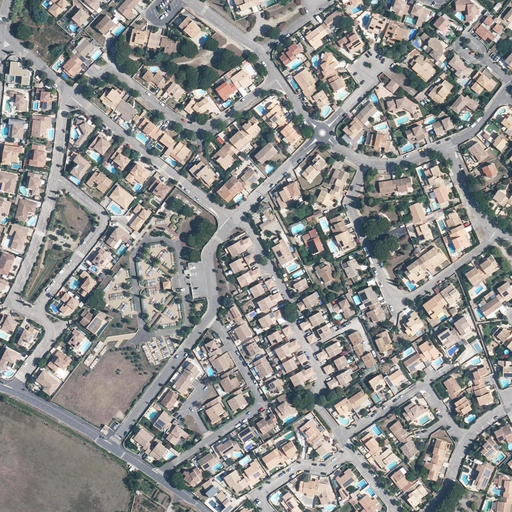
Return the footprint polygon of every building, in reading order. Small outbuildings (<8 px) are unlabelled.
[(69,2),(67,0),(57,0),(59,1),(58,2),(59,3),(56,6),(54,4),(49,9),(57,16),(65,8),(64,7),(69,2)] [(101,0),(84,0),(95,11),(100,6),(100,2),(101,0)] [(130,10),(129,9),(132,5),(134,6),(137,3),(133,0),(125,0),(117,9),(127,18),(132,12),(130,10)] [(255,3),(253,0),(233,0),(239,11),(251,6),(251,5),(255,3)] [(409,7),(410,6),(405,5),(406,2),(402,1),(401,3),(399,2),(399,0),(394,0),(392,7),(397,8),(396,11),(395,12),(402,15),(402,14),(406,15),(407,13),(409,7)] [(469,0),(457,0),(455,3),(455,4),(460,4),(460,6),(467,9),(468,15),(467,15),(468,21),(473,21),(473,19),(472,17),(475,17),(475,15),(479,14),(479,8),(469,0)] [(501,5),(498,2),(493,9),(496,11),(501,5)] [(460,4),(455,4),(456,11),(465,10),(466,22),(468,21),(467,15),(468,15),(467,9),(460,6),(460,4)] [(409,7),(407,13),(419,18),(418,19),(423,21),(425,21),(428,15),(429,15),(430,11),(414,5),(413,8),(409,7)] [(81,9),(73,17),(79,22),(81,20),(82,22),(90,14),(83,9),(82,10),(81,9)] [(331,31),(330,29),(335,25),(337,27),(345,20),(339,13),(336,11),(323,20),(324,23),(321,25),(327,34),(331,31)] [(450,24),(452,20),(453,20),(443,13),(440,16),(441,17),(434,24),(442,31),(446,26),(447,28),(450,24)] [(502,15),(500,14),(497,18),(498,19),(502,23),(506,18),(504,17),(502,15)] [(114,23),(106,16),(96,27),(103,33),(107,28),(109,29),(114,23)] [(195,26),(196,25),(187,17),(180,25),(179,26),(182,28),(187,33),(191,36),(194,33),(198,29),(195,26)] [(373,30),(373,29),(380,32),(384,34),(388,24),(387,23),(377,19),(376,20),(372,18),(368,28),(373,30)] [(490,44),(496,37),(492,33),(494,30),(498,33),(503,28),(495,22),(483,37),(486,40),(486,41),(490,44)] [(388,38),(392,40),(394,35),(402,38),(404,38),(406,36),(408,32),(388,24),(384,34),(382,39),(386,41),(388,38)] [(195,26),(198,29),(194,33),(191,36),(192,38),(200,29),(196,25),(195,26)] [(327,34),(321,25),(305,36),(311,45),(327,34)] [(144,31),(144,32),(133,29),(130,39),(135,40),(135,42),(141,43),(141,41),(148,42),(150,32),(144,31)] [(163,35),(150,32),(148,42),(147,45),(160,47),(162,37),(163,35)] [(431,38),(424,32),(420,37),(424,41),(428,41),(428,47),(425,51),(437,61),(443,54),(442,47),(438,47),(437,46),(440,42),(434,37),(431,38)] [(449,42),(452,38),(446,33),(443,36),(445,38),(444,38),(449,42)] [(362,43),(355,34),(348,38),(347,35),(338,41),(342,48),(346,45),(349,51),(362,43)] [(401,42),(402,38),(394,35),(392,40),(388,38),(386,41),(394,44),(396,40),(401,42)] [(175,42),(172,42),(171,40),(167,39),(167,38),(162,37),(160,47),(160,48),(164,49),(163,52),(167,53),(169,51),(173,52),(183,49),(184,45),(178,40),(176,39),(176,40),(175,42)] [(86,39),(81,45),(76,50),(78,51),(75,55),(82,62),(86,59),(84,57),(90,51),(91,53),(93,51),(91,49),(93,47),(86,39)] [(301,51),(294,42),(283,50),(285,51),(278,56),(285,65),(295,58),(293,55),(296,53),(297,54),(301,51)] [(349,51),(351,53),(363,45),(362,43),(349,51)] [(322,64),(321,65),(323,70),(321,71),(325,77),(335,71),(333,68),(334,67),(337,65),(335,61),(333,62),(332,63),(330,60),(331,58),(332,53),(325,52),(323,59),(322,60),(321,62),(322,64)] [(70,57),(71,58),(63,67),(65,69),(71,75),(73,77),(77,73),(81,68),(79,66),(82,62),(75,55),(73,53),(70,57)] [(426,81),(435,71),(418,56),(415,60),(416,61),(411,67),(417,73),(426,81)] [(455,73),(462,65),(458,61),(459,59),(455,56),(451,61),(450,60),(448,61),(449,62),(449,63),(453,67),(451,69),(455,73)] [(24,76),(23,84),(29,84),(31,73),(28,71),(22,70),(23,68),(18,68),(18,63),(12,63),(11,74),(24,76)] [(467,77),(473,70),(469,67),(467,69),(462,65),(455,73),(455,74),(461,78),(464,75),(467,77)] [(313,84),(315,82),(306,68),(304,70),(313,84)] [(149,83),(151,80),(158,85),(157,86),(161,89),(162,88),(166,83),(162,80),(164,78),(157,72),(155,75),(148,70),(142,77),(149,83)] [(233,83),(238,89),(241,86),(243,88),(251,81),(243,70),(230,79),(233,83)] [(313,84),(304,70),(295,76),(305,90),(303,91),(306,95),(314,89),(311,85),(313,84)] [(323,82),(328,80),(335,92),(336,91),(339,89),(343,87),(336,75),(337,74),(335,70),(335,71),(325,77),(321,79),(323,82)] [(483,75),(479,71),(473,77),(477,81),(472,87),(476,91),(481,84),(484,86),(490,91),(496,83),(491,79),(490,80),(485,77),(485,78),(482,76),(483,75)] [(343,87),(345,85),(338,73),(337,74),(336,75),(343,87)] [(417,73),(416,75),(424,83),(426,81),(417,73)] [(295,76),(293,77),(303,91),(305,90),(295,76)] [(166,92),(169,94),(170,93),(178,100),(181,95),(180,94),(182,91),(179,88),(178,89),(175,86),(176,84),(173,82),(175,80),(171,77),(166,83),(162,88),(166,90),(166,92)] [(399,86),(392,80),(386,87),(390,90),(394,85),(398,88),(399,86)] [(433,97),(440,103),(449,92),(453,88),(445,81),(441,85),(440,84),(437,87),(436,86),(428,96),(431,99),(433,97)] [(216,89),(224,101),(234,93),(233,92),(238,89),(233,83),(229,86),(226,82),(216,89)] [(49,90),(45,89),(45,87),(36,86),(35,94),(40,94),(40,98),(43,99),(42,106),(50,107),(51,99),(49,99),(49,95),(49,90)] [(310,99),(313,97),(317,102),(316,103),(319,108),(329,102),(322,90),(319,92),(316,88),(314,89),(306,95),(309,100),(310,99)] [(102,101),(110,107),(112,105),(115,108),(122,100),(118,97),(119,95),(112,89),(109,93),(108,94),(105,92),(99,98),(102,101)] [(451,94),(449,92),(440,103),(433,97),(431,99),(440,107),(451,94)] [(27,102),(23,102),(23,97),(16,97),(16,95),(16,94),(9,93),(9,99),(14,99),(15,99),(15,104),(17,105),(17,108),(16,112),(26,113),(27,102)] [(464,99),(461,96),(451,108),(458,114),(462,108),(461,107),(463,104),(465,105),(472,111),(475,108),(473,106),(476,103),(466,96),(464,99)] [(190,111),(192,108),(200,114),(208,109),(209,111),(213,108),(206,98),(198,103),(197,102),(197,103),(192,99),(185,108),(190,111)] [(398,106),(398,108),(404,107),(405,105),(407,107),(406,108),(413,112),(415,108),(417,105),(408,100),(406,100),(406,98),(400,99),(400,100),(398,100),(398,98),(393,99),(393,100),(388,101),(389,106),(389,109),(394,108),(395,106),(398,106)] [(130,120),(137,112),(122,100),(115,108),(123,114),(121,116),(123,118),(125,115),(130,120)] [(266,115),(274,123),(276,121),(279,125),(284,121),(285,120),(281,116),(277,112),(279,111),(280,110),(275,106),(272,102),(267,107),(270,111),(266,115)] [(377,110),(369,103),(356,116),(361,121),(364,124),(365,123),(370,117),(377,110)] [(254,135),(252,133),(259,126),(257,124),(255,123),(257,121),(253,116),(247,121),(248,122),(246,124),(245,123),(242,126),(243,128),(240,131),(247,139),(249,141),(254,135)] [(353,119),(356,122),(349,129),(347,126),(343,130),(352,139),(362,128),(358,124),(361,121),(356,116),(353,119)] [(511,120),(508,117),(507,116),(504,118),(502,116),(498,120),(507,129),(508,128),(511,131),(511,120)] [(50,118),(37,117),(37,122),(32,121),(31,138),(39,139),(39,135),(45,136),(46,128),(46,123),(50,123),(50,118)] [(146,118),(145,119),(155,127),(155,126),(146,118)] [(435,133),(445,129),(446,131),(454,128),(450,118),(432,124),(435,133)] [(77,121),(77,124),(78,124),(80,126),(80,127),(85,134),(82,135),(78,141),(82,144),(94,129),(90,126),(89,127),(87,125),(86,123),(81,119),(77,121)] [(145,119),(139,127),(153,138),(155,135),(160,129),(155,126),(155,127),(145,119)] [(356,122),(353,119),(347,126),(349,129),(356,122)] [(24,122),(10,120),(9,126),(12,126),(10,139),(22,140),(23,127),(21,127),(21,124),(24,124),(24,122)] [(298,138),(292,132),(294,130),(288,124),(287,125),(284,121),(279,125),(278,126),(282,130),(280,132),(291,144),(298,138)] [(252,133),(254,135),(261,129),(259,126),(252,133)] [(417,139),(417,141),(428,136),(425,128),(422,129),(420,126),(405,132),(408,139),(413,137),(416,136),(416,138),(417,139)] [(169,148),(174,141),(161,131),(160,129),(155,135),(158,138),(157,140),(159,142),(160,141),(169,148)] [(234,136),(233,137),(233,139),(232,140),(231,138),(229,140),(230,141),(226,144),(232,150),(242,141),(243,142),(247,139),(240,131),(239,130),(235,133),(237,135),(235,135),(234,135),(234,136)] [(105,140),(102,138),(103,137),(100,134),(89,148),(93,152),(95,149),(103,155),(111,145),(108,143),(107,143),(105,142),(105,140)] [(379,147),(379,145),(385,146),(384,150),(389,151),(391,142),(386,141),(387,136),(382,135),(377,134),(377,135),(372,134),(370,144),(374,145),(379,147)] [(492,145),(499,150),(506,142),(498,135),(494,140),(492,139),(490,137),(487,140),(493,144),(492,145)] [(222,145),(225,142),(219,136),(216,139),(222,145)] [(164,153),(168,156),(170,155),(172,152),(182,161),(190,151),(179,142),(178,144),(174,141),(169,148),(164,153)] [(243,142),(242,141),(232,150),(233,152),(243,142)] [(473,156),(474,155),(479,161),(487,155),(477,142),(476,143),(468,149),(471,153),(473,156)] [(499,150),(501,152),(508,143),(506,142),(499,150)] [(277,151),(268,143),(254,156),(262,163),(273,153),(274,154),(277,151)] [(214,155),(217,159),(216,160),(223,168),(230,162),(231,163),(234,160),(228,154),(232,150),(226,144),(222,147),(223,149),(218,154),(217,152),(214,155)] [(44,152),(45,146),(34,145),(33,151),(34,151),(33,160),(31,160),(30,165),(44,167),(46,152),(44,152)] [(23,153),(23,148),(5,146),(3,164),(10,165),(11,162),(18,162),(19,152),(23,153)] [(127,158),(121,153),(122,151),(119,149),(112,158),(115,161),(121,165),(119,168),(123,170),(129,162),(125,160),(127,158)] [(172,152),(170,155),(181,163),(182,161),(172,152)] [(92,165),(79,155),(76,159),(81,163),(80,165),(82,167),(80,170),(77,168),(76,168),(72,173),(81,180),(85,175),(85,174),(92,165)] [(312,161),(313,162),(302,174),(308,180),(311,177),(318,170),(319,171),(327,164),(321,158),(319,160),(316,157),(312,161)] [(199,177),(201,176),(203,179),(209,185),(214,180),(211,178),(215,174),(209,168),(208,169),(205,165),(201,161),(196,165),(195,164),(191,168),(199,177)] [(145,172),(142,170),(143,169),(136,164),(127,177),(132,181),(134,179),(141,185),(149,174),(146,172),(145,172)] [(496,174),(492,164),(482,168),(483,170),(484,172),(485,172),(487,177),(496,174)] [(441,176),(440,177),(435,166),(430,169),(431,172),(426,175),(427,179),(425,180),(428,186),(435,183),(437,188),(444,185),(442,180),(443,180),(441,176)] [(191,168),(189,170),(197,179),(199,177),(191,168)] [(259,177),(251,168),(241,178),(238,181),(240,184),(244,188),(246,190),(249,187),(248,185),(253,181),(254,182),(259,177)] [(311,177),(313,179),(320,172),(319,171),(318,170),(311,177)] [(349,174),(341,170),(337,178),(332,177),(330,182),(335,185),(333,190),(340,193),(349,174)] [(18,176),(0,172),(0,176),(4,178),(2,183),(6,184),(5,191),(14,193),(18,176)] [(43,180),(40,179),(33,177),(34,173),(29,172),(28,177),(31,177),(29,188),(34,189),(33,194),(38,195),(40,187),(40,184),(42,184),(43,180)] [(112,182),(100,173),(98,175),(95,172),(86,184),(90,187),(94,181),(98,185),(96,188),(103,194),(112,182)] [(238,181),(233,176),(217,191),(225,199),(231,193),(233,195),(239,190),(241,192),(244,188),(240,184),(238,181)] [(411,186),(410,178),(393,181),(394,188),(397,187),(398,192),(407,190),(407,187),(411,186)] [(162,186),(159,184),(160,182),(156,179),(148,189),(156,195),(158,195),(162,198),(169,189),(165,186),(162,186)] [(394,188),(393,181),(379,183),(380,193),(394,191),(394,188)] [(301,196),(298,189),(295,182),(287,186),(288,187),(291,184),(298,198),(301,196)] [(287,186),(283,188),(284,189),(279,191),(281,196),(284,202),(293,197),(294,200),(298,198),(291,184),(288,187),(287,186)] [(437,188),(433,190),(439,204),(449,200),(446,195),(444,189),(446,188),(444,185),(437,188)] [(133,199),(118,187),(112,194),(110,197),(117,203),(120,203),(122,204),(122,207),(125,209),(133,199)] [(329,206),(331,201),(329,199),(331,194),(338,197),(340,193),(333,190),(331,189),(329,194),(322,190),(316,201),(329,206)] [(505,195),(498,190),(493,197),(496,200),(500,202),(499,204),(503,206),(506,201),(507,201),(503,198),(504,196),(505,195)] [(293,197),(284,202),(281,196),(279,197),(283,205),(294,200),(293,197)] [(34,212),(36,203),(21,199),(16,219),(27,221),(29,211),(34,212)] [(11,205),(0,201),(0,214),(7,216),(11,205)] [(410,214),(414,223),(421,221),(434,216),(430,206),(427,208),(427,209),(426,210),(428,214),(429,214),(429,215),(425,217),(419,202),(409,206),(411,213),(410,214)] [(151,213),(147,210),(146,211),(138,205),(133,211),(139,216),(140,216),(139,218),(137,217),(133,222),(135,223),(136,225),(133,229),(136,232),(151,213)] [(274,219),(271,215),(270,212),(267,209),(261,213),(263,215),(264,215),(269,222),(274,219)] [(322,215),(320,210),(313,213),(314,214),(316,218),(322,215)] [(450,219),(446,221),(452,233),(464,228),(462,225),(460,225),(454,212),(448,215),(450,219)] [(336,235),(347,230),(340,215),(331,219),(336,229),(334,230),(336,235)] [(154,216),(149,223),(153,225),(157,218),(154,216)] [(165,229),(163,231),(176,240),(180,234),(159,220),(157,223),(165,229)] [(421,221),(414,223),(421,241),(431,238),(425,223),(423,224),(421,221)] [(28,233),(12,227),(10,234),(14,235),(15,238),(13,245),(14,246),(13,249),(22,252),(25,242),(24,242),(25,239),(26,239),(28,233)] [(452,233),(449,235),(456,250),(464,247),(468,245),(466,239),(468,238),(464,228),(452,233)] [(123,235),(116,229),(110,237),(111,237),(106,243),(113,248),(120,239),(126,243),(131,237),(125,232),(123,235)] [(342,252),(353,246),(350,239),(351,239),(347,230),(336,235),(334,236),(342,252)] [(305,242),(308,241),(310,245),(314,254),(323,250),(317,237),(312,239),(310,236),(303,239),(305,242)] [(242,241),(241,239),(226,247),(229,252),(249,240),(248,237),(242,241)] [(276,245),(272,248),(283,268),(290,265),(288,261),(293,258),(282,239),(278,241),(280,243),(276,245)] [(251,244),(249,240),(229,252),(231,256),(246,248),(245,247),(251,244)] [(443,258),(435,247),(420,258),(427,268),(431,265),(432,266),(443,258)] [(110,255),(102,249),(95,259),(92,262),(100,268),(110,255)] [(102,249),(101,249),(94,258),(95,259),(102,249)] [(162,250),(157,257),(162,261),(167,254),(162,250)] [(10,272),(15,259),(3,254),(0,262),(0,274),(7,277),(9,273),(8,272),(8,271),(10,272)] [(486,259),(487,260),(483,263),(482,262),(479,264),(481,267),(477,270),(480,274),(483,279),(488,276),(487,276),(486,275),(494,269),(493,268),(497,265),(490,256),(486,259)] [(239,259),(238,258),(228,263),(231,268),(241,263),(239,259)] [(360,273),(358,268),(356,263),(358,262),(356,258),(347,262),(349,266),(347,266),(347,269),(349,273),(350,277),(360,273)] [(420,258),(406,268),(408,270),(404,272),(410,280),(412,279),(415,283),(425,275),(423,271),(427,268),(420,258)] [(231,268),(233,273),(243,267),(243,266),(241,263),(231,268)] [(321,277),(325,283),(334,278),(327,265),(324,267),(322,263),(314,268),(316,271),(318,271),(321,277)] [(152,274),(156,268),(152,265),(147,270),(152,274)] [(486,275),(487,276),(499,267),(497,265),(493,268),(494,269),(486,275)] [(251,271),(250,269),(236,277),(238,281),(259,270),(257,267),(251,271)] [(478,278),(477,276),(480,274),(477,270),(475,267),(465,274),(471,283),(477,279),(478,278)] [(261,274),(259,270),(238,281),(241,286),(255,278),(254,277),(261,274)] [(97,283),(89,278),(91,276),(84,271),(80,276),(86,281),(82,287),(85,290),(81,295),(85,298),(97,283)] [(292,280),(294,284),(293,284),(295,289),(297,288),(298,292),(303,289),(301,286),(306,283),(304,278),(300,280),(298,277),(292,280)] [(106,292),(114,283),(112,281),(104,290),(106,292)] [(511,288),(507,282),(497,289),(500,293),(498,295),(496,296),(496,297),(500,303),(505,300),(506,301),(511,296),(511,288)] [(259,284),(258,283),(249,288),(251,292),(261,287),(259,284)] [(458,293),(451,284),(437,294),(444,305),(448,302),(449,304),(455,300),(454,299),(453,297),(458,293)] [(251,292),(254,297),(263,292),(263,291),(261,287),(251,292)] [(370,287),(358,292),(364,308),(369,306),(378,302),(377,297),(375,298),(373,293),(370,287)] [(271,295),(271,294),(256,302),(259,306),(279,295),(278,292),(277,292),(271,295)] [(295,302),(297,306),(314,297),(312,292),(301,298),(302,299),(295,302)] [(80,304),(67,293),(61,300),(68,305),(69,306),(67,309),(65,308),(62,312),(66,315),(72,313),(74,310),(75,310),(80,304)] [(431,298),(423,304),(433,319),(434,320),(437,318),(438,318),(437,316),(436,315),(443,311),(441,307),(444,305),(437,294),(433,297),(435,299),(433,300),(431,298)] [(281,298),(279,295),(259,306),(261,311),(276,303),(275,302),(281,298)] [(317,302),(314,297),(297,306),(299,309),(306,306),(306,307),(317,302)] [(480,308),(485,316),(492,311),(502,305),(500,303),(496,297),(480,308)] [(340,308),(342,306),(345,311),(343,312),(342,313),(344,318),(352,313),(350,309),(351,308),(345,298),(331,306),(334,311),(340,308)] [(123,302),(117,310),(122,314),(128,306),(123,302)] [(383,319),(381,314),(378,308),(380,307),(378,302),(369,306),(371,311),(369,312),(373,323),(383,319)] [(227,313),(226,314),(230,322),(233,320),(235,324),(241,321),(233,307),(227,310),(229,311),(227,313)] [(453,307),(448,310),(452,315),(457,312),(453,307)] [(173,319),(176,313),(166,308),(163,313),(173,319)] [(86,310),(82,316),(85,318),(84,320),(83,320),(81,323),(96,334),(102,326),(101,325),(104,321),(97,315),(96,317),(86,310)] [(408,319),(409,321),(403,325),(406,329),(404,330),(407,334),(409,332),(417,327),(418,328),(422,325),(418,318),(419,318),(414,310),(409,314),(410,315),(411,316),(407,319),(408,319)] [(320,315),(318,311),(303,318),(304,320),(298,323),(300,326),(320,315)] [(495,316),(492,311),(485,316),(488,321),(495,316)] [(257,319),(260,323),(270,318),(268,315),(267,313),(257,319)] [(308,327),(309,328),(323,320),(320,315),(300,326),(302,330),(308,327)] [(15,321),(12,320),(13,319),(9,317),(8,318),(4,316),(0,324),(0,325),(3,327),(2,330),(6,332),(8,329),(10,331),(14,333),(19,323),(15,321)] [(464,331),(463,330),(470,325),(464,317),(454,324),(456,327),(453,329),(459,339),(460,340),(463,337),(462,336),(466,334),(464,331)] [(260,323),(262,328),(272,323),(271,321),(270,318),(260,323)] [(235,324),(237,327),(238,329),(236,330),(235,329),(232,331),(238,341),(241,341),(250,335),(241,321),(235,324)] [(327,329),(325,325),(315,330),(316,331),(318,334),(327,329)] [(40,332),(31,328),(29,332),(24,329),(22,334),(23,334),(22,337),(18,345),(23,347),(25,343),(30,345),(33,339),(36,341),(40,332)] [(436,335),(442,345),(449,340),(450,341),(453,339),(455,342),(459,339),(453,329),(452,329),(449,331),(447,328),(436,335)] [(499,328),(494,333),(503,342),(506,339),(509,335),(502,330),(499,328)] [(320,338),(320,339),(330,333),(327,329),(318,334),(320,338)] [(347,334),(350,339),(359,335),(356,329),(347,334)] [(86,337),(76,330),(73,333),(75,335),(69,343),(77,349),(86,337)] [(266,335),(269,340),(279,334),(277,331),(276,330),(266,335)] [(377,339),(375,340),(381,352),(391,348),(389,343),(386,336),(388,335),(386,331),(376,335),(377,339)] [(269,340),(272,344),(281,339),(281,338),(279,334),(269,340)] [(361,345),(359,341),(362,340),(359,335),(350,339),(353,345),(352,345),(353,349),(361,345)] [(246,352),(248,351),(251,357),(260,352),(252,339),(242,345),(246,352)] [(274,349),(277,354),(297,343),(296,339),(289,343),(289,342),(274,349)] [(209,353),(210,352),(212,356),(215,354),(220,351),(212,340),(204,345),(209,353)] [(425,358),(430,354),(431,356),(436,353),(431,345),(429,346),(426,341),(418,346),(422,353),(419,355),(422,361),(423,361),(426,359),(425,358)] [(337,346),(334,342),(320,349),(321,351),(315,354),(317,357),(337,346)] [(277,354),(280,359),(294,351),(293,350),(300,347),(297,343),(277,354)] [(475,354),(472,349),(471,349),(467,343),(464,345),(468,350),(456,358),(460,364),(475,354)] [(325,358),(326,359),(340,351),(337,346),(317,357),(319,361),(325,358)] [(8,350),(0,366),(8,369),(9,367),(13,369),(15,364),(14,363),(16,359),(17,360),(20,361),(22,357),(8,350)] [(72,360),(60,351),(57,355),(60,358),(58,361),(54,359),(49,366),(52,369),(56,363),(60,366),(65,370),(72,360)] [(369,352),(365,354),(364,351),(356,355),(358,358),(359,357),(361,363),(372,358),(369,352)] [(419,355),(417,353),(403,362),(408,370),(413,366),(422,361),(419,355)] [(215,368),(217,373),(228,366),(222,356),(220,357),(218,359),(217,357),(215,354),(212,356),(207,359),(210,362),(211,362),(215,368)] [(333,362),(335,365),(344,360),(342,355),(332,361),(333,362)] [(255,367),(257,366),(263,377),(272,372),(263,357),(253,364),(255,367)] [(282,363),(284,367),(294,362),(292,359),(292,357),(282,363)] [(361,363),(364,368),(374,363),(372,358),(361,363)] [(347,364),(344,360),(335,365),(337,368),(337,369),(347,364)] [(197,368),(190,362),(181,374),(187,378),(190,375),(191,376),(194,378),(199,371),(196,369),(197,368)] [(284,367),(287,372),(297,366),(296,365),(294,362),(284,367)] [(469,372),(471,371),(474,379),(472,379),(474,384),(482,382),(480,377),(479,377),(478,375),(481,374),(485,373),(482,366),(475,368),(474,365),(468,367),(469,372)] [(261,378),(263,377),(257,366),(255,367),(261,378)] [(511,366),(503,367),(503,376),(511,376),(511,366)] [(304,370),(304,369),(289,377),(292,381),(312,370),(310,367),(304,370)] [(222,379),(219,381),(224,390),(228,388),(229,390),(239,384),(235,377),(231,379),(232,381),(230,382),(229,380),(227,376),(233,373),(230,369),(220,376),(222,379)] [(386,383),(389,387),(404,377),(398,369),(387,376),(386,375),(383,377),(386,383)] [(314,373),(312,370),(292,381),(295,386),(309,378),(308,377),(314,373)] [(325,382),(327,385),(347,374),(345,370),(331,378),(332,379),(327,381),(325,382)] [(60,384),(44,372),(42,376),(43,376),(39,381),(47,388),(44,391),(51,396),(60,384)] [(176,382),(178,384),(176,386),(175,388),(182,394),(187,388),(185,387),(188,384),(189,385),(192,382),(189,379),(187,378),(181,374),(176,382)] [(335,386),(336,387),(350,379),(347,374),(327,385),(329,389),(335,386)] [(373,391),(379,388),(383,385),(386,383),(383,377),(380,374),(367,382),(373,391)] [(274,395),(283,390),(277,380),(274,381),(272,376),(264,381),(266,386),(268,385),(271,391),(274,395)] [(455,390),(458,388),(450,376),(442,382),(446,388),(450,394),(448,395),(450,398),(452,397),(457,394),(455,390)] [(486,392),(486,390),(482,382),(474,384),(475,388),(473,389),(478,402),(491,398),(488,391),(486,392)] [(234,412),(247,403),(244,398),(241,398),(239,395),(241,394),(243,393),(240,389),(233,393),(235,397),(228,401),(234,412)] [(177,396),(169,390),(160,403),(164,406),(169,410),(173,405),(171,404),(175,399),(177,396)] [(367,399),(361,390),(350,398),(347,399),(352,407),(353,408),(355,406),(367,399)] [(276,399),(281,406),(275,409),(275,411),(280,419),(291,412),(291,411),(293,409),(284,394),(276,399)] [(462,414),(470,408),(467,404),(467,403),(462,396),(454,401),(452,402),(455,406),(457,410),(459,409),(461,413),(462,414)] [(208,409),(208,410),(211,415),(208,416),(213,423),(220,419),(218,416),(225,412),(217,398),(206,405),(208,409)] [(334,405),(339,413),(347,408),(348,410),(352,407),(347,399),(343,402),(341,400),(334,405)] [(408,407),(404,410),(406,412),(402,414),(407,421),(410,419),(412,421),(417,418),(415,416),(421,412),(422,414),(425,412),(424,410),(421,405),(418,407),(416,408),(414,406),(412,403),(407,406),(408,407)] [(290,415),(292,415),(296,412),(293,409),(291,411),(291,412),(280,419),(281,421),(290,415)] [(263,419),(256,423),(263,434),(276,426),(274,423),(277,422),(271,413),(268,415),(270,418),(266,420),(267,422),(266,423),(265,421),(263,419)] [(168,419),(166,420),(165,419),(165,417),(161,414),(155,422),(163,428),(167,430),(170,426),(171,425),(168,422),(169,420),(168,419)] [(309,442),(311,440),(320,433),(309,420),(299,428),(303,433),(304,432),(308,437),(307,438),(309,442)] [(396,421),(388,427),(400,442),(401,441),(406,437),(404,434),(404,433),(400,427),(401,426),(396,421)] [(511,435),(511,433),(508,425),(500,429),(499,428),(493,431),(498,441),(504,438),(505,439),(511,435)] [(170,426),(167,430),(165,433),(168,436),(165,439),(172,444),(177,438),(179,440),(181,437),(186,440),(189,436),(180,430),(179,431),(176,429),(175,431),(170,426)] [(240,431),(237,434),(243,443),(254,435),(253,434),(256,432),(252,426),(249,428),(248,426),(242,430),(240,431)] [(147,442),(151,437),(140,429),(133,439),(138,443),(138,442),(140,443),(139,444),(143,447),(142,449),(145,451),(149,446),(150,444),(147,442)] [(364,442),(366,445),(369,450),(367,451),(371,455),(379,448),(381,447),(369,431),(360,438),(364,442)] [(320,456),(328,450),(322,444),(326,441),(320,433),(311,440),(317,448),(315,449),(314,450),(320,456)] [(403,444),(399,447),(408,458),(415,453),(411,447),(412,446),(414,445),(409,439),(411,438),(408,435),(406,437),(401,441),(403,444)] [(480,443),(477,447),(482,453),(485,456),(487,457),(492,453),(491,451),(494,448),(497,445),(489,436),(485,439),(485,440),(481,444),(480,443)] [(223,445),(221,446),(221,445),(217,448),(223,457),(235,449),(237,451),(240,449),(233,438),(230,441),(229,440),(222,444),(223,445)] [(380,444),(383,447),(390,442),(388,438),(380,444)] [(444,441),(435,438),(431,452),(432,452),(431,457),(442,460),(443,455),(442,454),(440,454),(442,448),(444,441)] [(328,450),(331,447),(326,441),(322,444),(328,450)] [(286,442),(281,446),(283,449),(279,451),(281,453),(286,461),(289,458),(288,457),(294,452),(298,450),(292,442),(288,445),(286,442)] [(153,457),(154,456),(159,459),(166,449),(158,443),(153,449),(149,446),(145,451),(144,452),(148,455),(149,455),(152,458),(153,457)] [(388,448),(382,452),(379,448),(371,455),(377,462),(379,460),(384,465),(395,457),(388,448)] [(278,455),(274,451),(263,458),(270,469),(274,467),(273,465),(280,460),(281,462),(282,463),(286,461),(281,453),(278,455)] [(210,452),(203,457),(205,459),(203,460),(202,458),(197,461),(204,471),(220,460),(217,457),(215,452),(211,454),(210,452)] [(423,466),(429,468),(427,477),(435,479),(438,470),(436,470),(438,464),(440,465),(442,460),(431,457),(430,457),(429,461),(424,460),(423,466)] [(252,466),(245,471),(248,476),(245,478),(249,485),(253,483),(251,480),(258,475),(259,477),(264,474),(255,461),(250,464),(252,466)] [(475,485),(482,488),(491,470),(473,461),(471,467),(476,469),(479,470),(474,479),(477,481),(475,485)] [(192,470),(194,471),(190,474),(188,472),(185,470),(182,473),(185,476),(183,479),(193,486),(195,483),(203,477),(196,467),(192,470)] [(399,468),(391,475),(396,481),(395,481),(400,488),(403,491),(405,489),(415,481),(413,478),(409,481),(403,473),(399,468)] [(231,488),(233,486),(234,488),(237,493),(249,485),(245,478),(242,480),(235,470),(224,478),(231,488)] [(336,480),(344,489),(357,479),(351,470),(346,474),(341,478),(340,477),(336,480)] [(511,487),(511,488),(511,485),(511,480),(507,479),(507,477),(507,476),(505,475),(498,474),(496,485),(503,486),(504,488),(504,491),(502,492),(502,496),(505,496),(511,497),(511,487)] [(209,479),(200,485),(205,492),(207,491),(209,495),(216,490),(209,479)] [(314,482),(314,483),(308,482),(304,481),(302,492),(306,492),(312,493),(316,494),(317,492),(318,483),(318,482),(314,482)] [(415,481),(405,489),(409,494),(408,494),(409,497),(406,499),(409,503),(411,502),(413,504),(418,501),(417,499),(415,497),(421,493),(422,494),(423,495),(428,492),(421,483),(419,485),(415,481)] [(317,492),(321,493),(324,503),(334,500),(328,485),(318,483),(317,492)] [(232,500),(230,502),(227,498),(220,491),(215,495),(224,506),(220,510),(221,511),(227,511),(236,504),(232,500)] [(286,508),(288,507),(289,505),(292,508),(290,510),(287,511),(295,511),(299,509),(296,505),(298,504),(288,492),(282,497),(284,499),(286,501),(282,504),(286,508)] [(359,500),(365,508),(366,509),(363,511),(371,511),(373,510),(377,507),(371,500),(370,499),(366,494),(359,500)] [(495,510),(502,511),(507,511),(508,502),(505,502),(499,501),(496,501),(495,510)]
